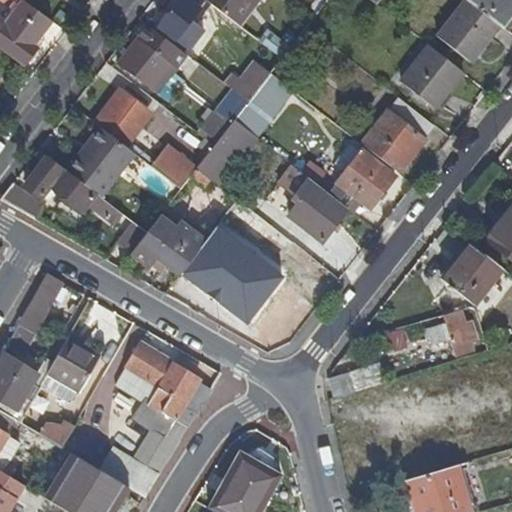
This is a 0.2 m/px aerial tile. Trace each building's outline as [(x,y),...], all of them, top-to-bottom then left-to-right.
[(32,44),(50,20),(22,0),(21,0),(0,29),(0,46),(24,64),(36,47),(32,44)] [(186,25),(205,0),(178,0),(159,26),(188,49),(199,35),(186,25)] [(256,0),(206,0),(238,24),(252,6),(256,0)] [(473,63),(502,26),(468,0),(464,0),(437,35),(473,63)] [(505,28),(511,18),(511,0),(468,0),(502,26),(505,28)] [(252,6),(238,24),(241,27),(256,8),(252,6)] [(158,89),(186,54),(148,24),(118,64),(154,90),(156,87),(158,89)] [(434,109),(463,72),(429,45),(400,82),(434,109)] [(280,94),(287,86),(270,73),(254,92),(249,99),(272,117),(286,98),(280,94)] [(232,75),(225,83),(248,101),(249,99),(254,92),(232,75)] [(119,88),(94,122),(100,126),(104,130),(126,147),(152,113),(119,88)] [(218,108),(232,118),(244,102),(230,92),(218,108)] [(399,98),(363,144),(398,171),(434,125),(399,98)] [(233,120),(232,118),(218,108),(203,127),(218,139),(233,120)] [(275,138),(309,146),(316,118),(282,110),(275,138)] [(236,166),(258,139),(233,120),(218,139),(213,145),(211,147),(236,166)] [(83,157),(104,130),(100,126),(79,153),(83,157)] [(120,167),(132,151),(126,147),(104,130),(83,157),(79,153),(66,170),(97,194),(99,195),(120,167)] [(167,147),(151,166),(179,188),(189,175),(195,168),(167,147)] [(337,182),(360,200),(370,208),(395,175),(362,150),(337,182)] [(88,206),(97,194),(66,170),(47,155),(26,184),(43,198),(51,187),(83,212),(88,206)] [(204,186),(210,178),(196,167),(195,168),(189,175),(204,186)] [(321,241),(346,208),(317,185),(307,177),(294,194),(300,198),(287,215),(321,241)] [(346,208),(351,211),(360,200),(337,182),(333,187),(322,178),(317,185),(346,208)] [(41,205),(13,182),(0,198),(0,199),(34,218),(41,205)] [(99,195),(97,194),(88,206),(110,223),(119,211),(99,195)] [(511,201),(481,240),(486,244),(511,210),(511,201)] [(511,210),(486,244),(511,263),(511,210)] [(174,228),(158,216),(146,231),(130,252),(147,266),(153,258),(162,265),(165,261),(182,273),(207,242),(180,220),(174,228)] [(288,276),(222,224),(207,242),(182,273),(248,325),(288,276)] [(472,306),(502,269),(469,242),(438,281),(472,306)] [(31,338),(64,282),(47,273),(1,352),(0,353),(0,411),(18,422),(41,384),(69,336),(91,298),(83,293),(36,373),(11,358),(25,335),(31,338)] [(445,323),(449,338),(455,356),(472,351),(460,311),(443,316),(445,323)] [(449,338),(445,323),(427,329),(431,343),(449,338)] [(100,355),(69,336),(41,384),(70,402),(77,390),(79,391),(100,355)] [(210,390),(198,383),(172,366),(174,363),(141,342),(115,384),(147,404),(151,397),(165,405),(161,411),(175,420),(167,434),(178,441),(210,390)] [(395,373),(416,370),(414,350),(392,353),(395,373)] [(420,358),(423,369),(448,362),(444,350),(420,358)] [(178,356),(174,363),(172,366),(198,383),(205,372),(178,356)] [(349,372),(354,391),(383,381),(378,363),(349,372)] [(354,391),(349,372),(325,379),(331,398),(354,391)] [(0,411),(0,443),(6,434),(31,450),(40,435),(18,422),(0,411)] [(62,446),(73,427),(49,414),(39,433),(62,446)] [(151,430),(138,452),(162,467),(175,445),(151,430)] [(209,509),(215,511),(260,511),(283,465),(241,444),(209,509)] [(109,454),(100,470),(144,495),(153,480),(109,454)] [(469,511),(455,465),(404,481),(413,511),(469,511)] [(0,489),(0,511),(3,511),(13,497),(0,489)]
